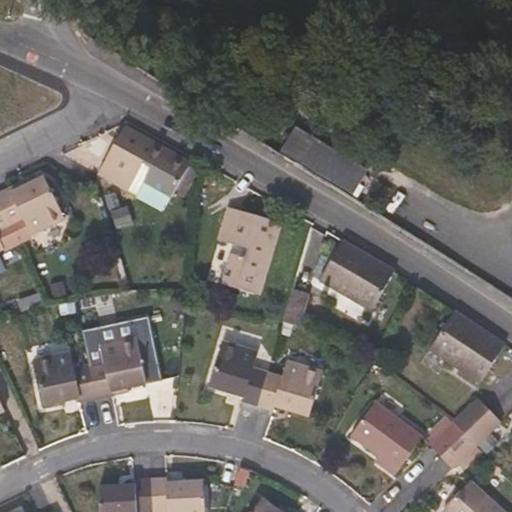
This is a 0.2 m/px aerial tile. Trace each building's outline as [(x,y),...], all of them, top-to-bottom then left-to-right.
[(193,162),(125,126),(101,174),(132,190),(147,160),(158,165),(149,182),(175,196),(193,162)] [(355,193),(368,165),(291,129),(278,157),(355,193)] [(142,195),(149,182),(158,165),(147,160),(132,190),(142,195)] [(65,219),(45,177),(27,186),(30,190),(15,198),(12,192),(10,188),(0,193),(0,203),(11,227),(24,220),(32,236),(65,219)] [(15,198),(30,190),(27,186),(12,192),(15,198)] [(0,237),(0,232),(11,227),(0,203),(0,250),(5,248),(0,237)] [(126,205),(110,212),(118,230),(134,223),(126,205)] [(261,295),(282,223),(229,207),(220,241),(248,249),(246,258),(231,254),(222,284),(261,295)] [(372,311),(396,272),(384,264),(343,240),(333,260),(321,280),(372,311)] [(299,327),(309,294),(293,288),(283,322),(299,327)] [(483,382),(507,344),(456,310),(431,348),(483,382)] [(149,383),(139,338),(155,334),(152,316),(84,330),(91,363),(98,398),(130,391),(129,387),(149,383)] [(165,380),(155,334),(139,338),(149,383),(165,380)] [(269,373),(257,370),(261,353),(223,342),(212,388),(230,393),(231,387),(247,392),(246,397),(244,402),(259,406),(269,373)] [(98,398),(91,363),(75,366),(72,349),(37,356),(46,403),(65,399),(64,393),(79,390),(80,397),(80,401),(98,398)] [(311,417),(324,372),(289,362),(284,378),(269,373),(259,406),(275,412),(277,407),(278,401),(293,406),(292,411),(311,417)] [(246,397),(247,392),(231,387),(230,393),(246,397)] [(80,397),(79,390),(64,393),(65,399),(80,397)] [(467,434),(491,410),(480,397),(454,422),(467,434)] [(293,406),(278,401),(277,407),(292,411),(293,406)] [(425,436),(378,401),(353,434),(379,454),(400,469),(425,436)] [(479,445),(503,422),(491,410),(467,434),(479,445)] [(430,445),(449,427),(444,422),(430,435),(432,438),(427,442),(430,445)] [(442,458),(467,434),(454,422),(449,427),(430,445),(442,458)] [(461,463),(479,445),(467,434),(442,458),(453,469),(461,463)] [(467,468),(484,451),(479,445),(461,463),(467,468)] [(400,469),(379,454),(376,459),(380,464),(384,465),(396,474),(400,469)] [(207,511),(205,481),(184,481),(185,489),(170,489),(170,482),(170,478),(153,479),(154,511),(207,511)] [(154,511),(153,479),(136,479),(136,483),(136,491),(121,492),(120,484),(100,485),(101,511),(154,511)] [(506,511),(473,481),(444,511),(506,511)] [(136,491),(136,483),(120,484),(121,492),(136,491)] [(277,511),(279,509),(263,498),(253,511),(277,511)]
